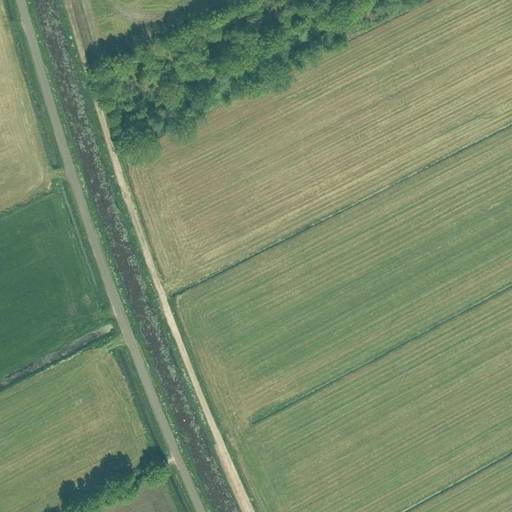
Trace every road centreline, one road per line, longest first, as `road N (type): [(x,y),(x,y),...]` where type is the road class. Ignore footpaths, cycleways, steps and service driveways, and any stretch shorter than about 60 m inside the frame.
road 1 (unclassified): [(200,511),(113,298),(20,0)]
road 2 (track): [(247,511),(152,281),(97,119)]
road 3 (track): [(97,119),(65,0)]
